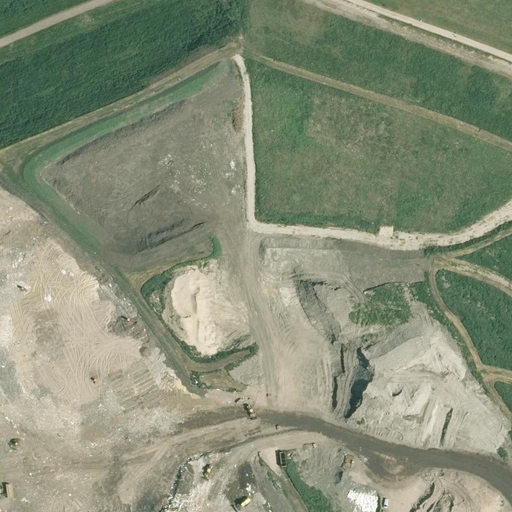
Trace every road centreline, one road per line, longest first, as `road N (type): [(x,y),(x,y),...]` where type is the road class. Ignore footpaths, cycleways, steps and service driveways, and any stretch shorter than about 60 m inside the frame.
road 1 (track): [(279,421),(471,466),(511,490)]
road 2 (track): [(511,59),(353,0)]
